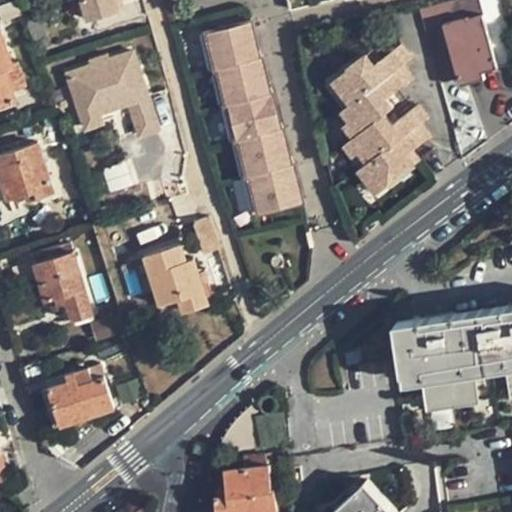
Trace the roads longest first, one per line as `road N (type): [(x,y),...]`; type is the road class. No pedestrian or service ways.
road 1 (residential): [(166,430),(351,272),(511,153)]
road 2 (residential): [(63,511),(166,430)]
